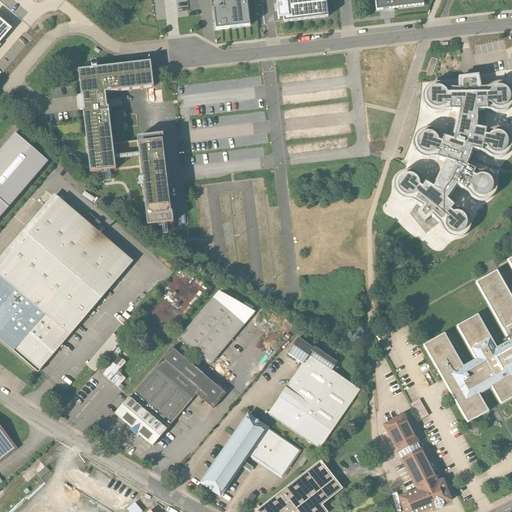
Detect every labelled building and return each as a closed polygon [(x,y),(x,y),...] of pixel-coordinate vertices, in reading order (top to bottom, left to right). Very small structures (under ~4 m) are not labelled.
[(215,31),(249,28),(245,0),(222,0),(223,8),(213,9),(215,31)] [(324,0),(280,0),(283,25),(327,20),(324,0)] [(422,0),(374,0),(376,12),(423,6),(422,0)] [(0,43),(12,29),(0,19),(0,43)] [(437,60),(432,58),(426,75),(432,77),(437,60)] [(107,99),(106,93),(120,91),(147,88),(154,87),(151,62),(78,70),(81,96),(83,95),(84,103),(85,111),(83,111),(90,172),(115,169),(114,161),(139,158),(147,226),(173,223),(162,135),(149,137),(137,138),(137,141),(112,144),(108,108),(107,103),(107,99)] [(456,209),(447,200),(457,187),(466,191),(469,194),(473,199),(481,202),(489,200),(494,196),(497,187),(496,182),(493,176),(486,172),(480,172),(476,171),(468,166),(472,151),(475,152),(484,153),(486,155),(490,158),(495,159),(500,159),(505,156),(509,153),(511,146),(511,141),(508,134),(501,130),(496,129),(491,132),(489,132),(489,128),(478,127),(479,120),(479,112),(490,111),(493,112),(498,113),(505,112),(510,108),(511,105),(511,89),(510,87),(505,83),(501,82),(494,82),(488,87),(480,88),(478,76),(468,77),(460,78),(459,90),(449,89),(445,87),(442,85),(437,84),(431,85),(427,88),(422,93),(422,101),(425,108),(429,112),(434,114),(439,114),(444,112),(447,111),(458,112),(454,138),(446,135),(445,138),(441,137),(438,134),(436,132),(433,130),(427,130),(420,131),(417,134),(414,139),(412,146),(416,153),(422,158),(428,159),(433,158),(436,159),(447,167),(433,188),(423,182),(418,174),(412,171),(404,172),(399,174),(396,178),(394,183),(394,189),(397,196),(403,200),(410,201),(413,202),(421,208),(417,214),(424,223),(431,217),(438,223),(440,226),(443,232),(448,237),(454,239),(462,238),(468,234),(470,229),(471,220),(468,215),(464,211),(456,209)] [(80,136),(78,124),(58,127),(58,128),(60,139),(61,139),(80,136)] [(0,211),(46,156),(12,128),(0,142),(0,211)] [(0,266),(0,340),(38,373),(132,261),(58,199),(0,266)] [(185,214),(175,215),(175,224),(185,223),(185,214)] [(511,261),(509,263),(511,267),(511,298),(502,281),(497,272),(477,284),(511,343),(497,350),(478,316),(457,328),(477,361),(464,369),(444,334),(424,346),(446,385),(469,425),(489,413),(479,396),(492,389),(501,406),(511,400),(511,261)] [(218,294),(180,340),(211,365),(254,314),(218,294)] [(86,364),(94,372),(119,344),(111,337),(86,364)] [(304,366),(310,357),(333,373),(338,365),(299,339),(288,356),(304,366)] [(122,342),(96,374),(105,382),(132,349),(122,342)] [(226,393),(172,347),(115,412),(153,445),(196,395),(212,409),(226,393)] [(333,373),(310,357),(304,366),(271,416),(321,450),(360,390),(333,373)] [(410,404),(418,420),(428,415),(419,399),(410,404)] [(247,417),(203,484),(222,496),(248,456),(282,478),(299,452),(247,417)] [(404,417),(384,426),(417,491),(399,499),(404,511),(424,511),(434,508),(435,509),(437,510),(443,509),(444,506),(443,505),(450,502),(443,482),(438,484),(404,417)] [(0,461),(15,449),(0,429),(0,461)] [(323,465),(260,511),(323,511),(320,507),(342,491),(323,465)] [(128,511),(142,511),(134,502),(126,509),(128,511)]
